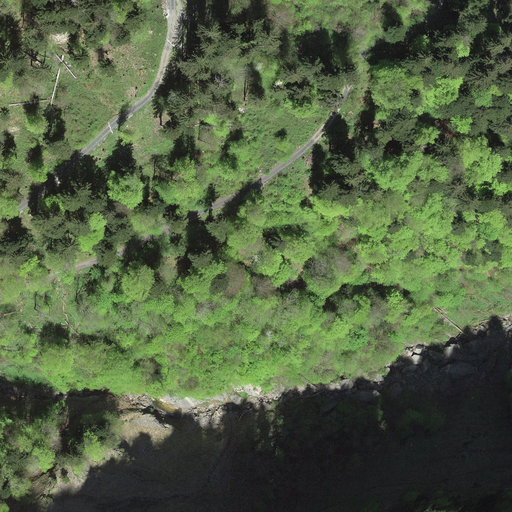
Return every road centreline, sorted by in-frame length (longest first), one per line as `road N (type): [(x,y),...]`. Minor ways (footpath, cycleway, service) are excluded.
road 1 (track): [(442,0),(428,21),(373,43),(355,63),(339,113),(297,157),(232,200),(186,215),(128,250),(0,295)]
road 2 (track): [(0,225),(162,80),(171,0)]
